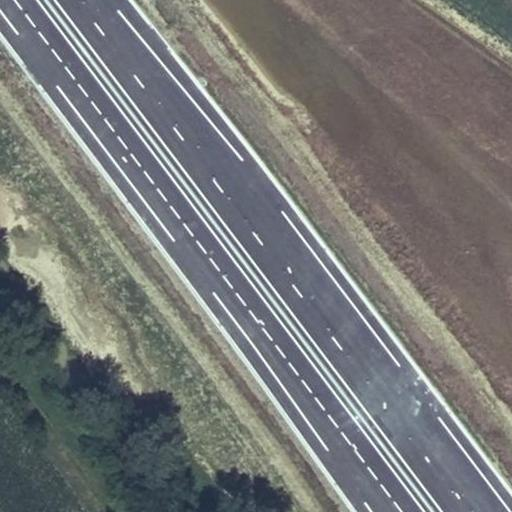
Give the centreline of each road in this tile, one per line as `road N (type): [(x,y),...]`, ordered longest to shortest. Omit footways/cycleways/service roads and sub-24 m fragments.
road 1 (motorway): [(470,511),(79,0)]
road 2 (motorway): [(16,0),(402,511)]
road 3 (track): [(114,511),(0,357)]
